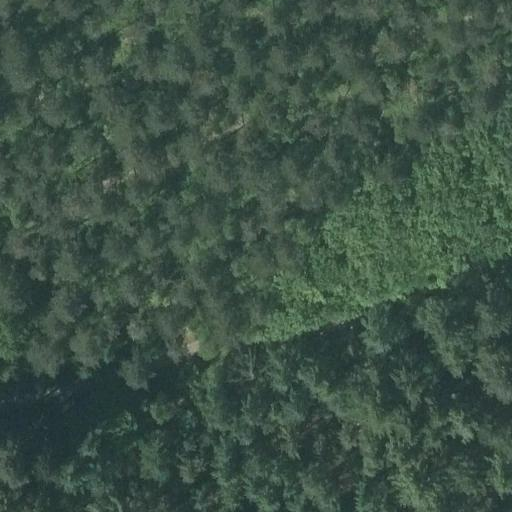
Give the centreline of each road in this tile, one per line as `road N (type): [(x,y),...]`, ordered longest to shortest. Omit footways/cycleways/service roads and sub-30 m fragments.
road 1 (track): [(0,402),(110,380),(511,237)]
road 2 (track): [(439,511),(334,302)]
